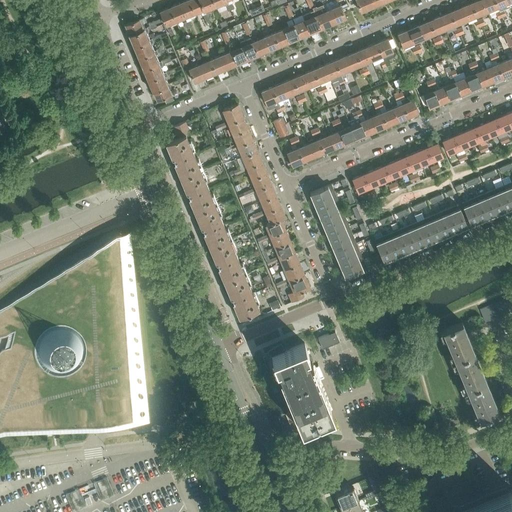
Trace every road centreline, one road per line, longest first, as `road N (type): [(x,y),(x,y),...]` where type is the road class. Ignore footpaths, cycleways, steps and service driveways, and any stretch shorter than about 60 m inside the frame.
road 1 (residential): [(286,185),(511,88)]
road 2 (unclassified): [(0,467),(152,443),(166,447),(193,511)]
road 3 (residential): [(229,339),(142,125)]
road 4 (residential): [(441,0),(242,84)]
road 5 (residential): [(333,297),(511,223)]
road 6 (secondary): [(214,345),(150,191)]
road 7 (secondary): [(150,191),(85,38)]
road 8 (residential): [(352,446),(447,453),(511,427)]
road 9 (unclassified): [(150,191),(0,253)]
road 10 (secondary): [(262,462),(214,345)]
road 11 (residential): [(333,297),(286,185)]
